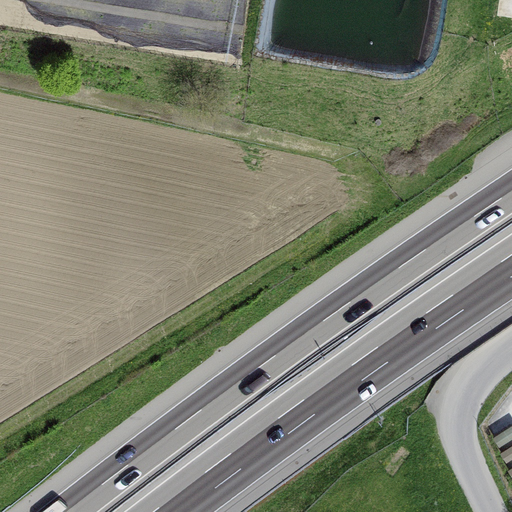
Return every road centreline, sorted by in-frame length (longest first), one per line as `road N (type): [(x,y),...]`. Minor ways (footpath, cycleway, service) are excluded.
road 1 (track): [(0,89),(355,174),(361,206),(0,429)]
road 2 (motorway): [(511,190),(66,511)]
road 3 (motorway): [(168,511),(511,265)]
road 4 (unclassified): [(511,346),(476,374),(458,422),(491,511)]
